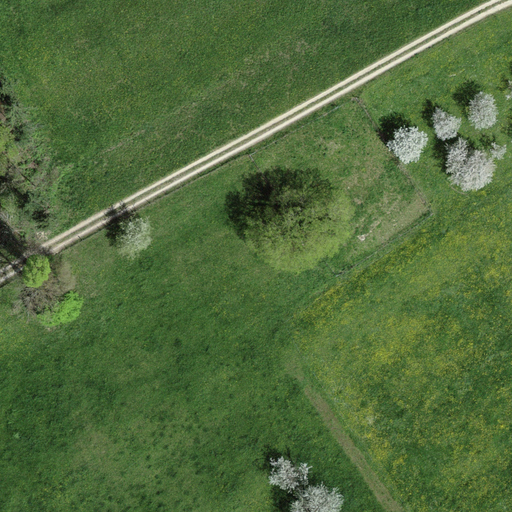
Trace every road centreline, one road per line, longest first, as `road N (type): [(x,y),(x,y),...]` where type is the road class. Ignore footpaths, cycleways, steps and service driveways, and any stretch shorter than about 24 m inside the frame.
road 1 (track): [(0,276),(511,4)]
road 2 (track): [(0,54),(30,92),(71,235)]
road 3 (track): [(310,392),(392,511)]
